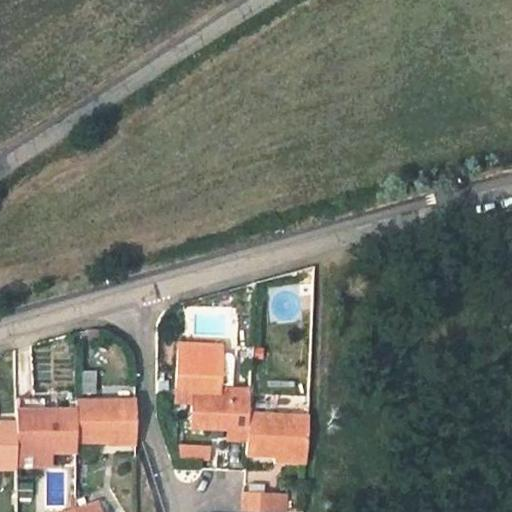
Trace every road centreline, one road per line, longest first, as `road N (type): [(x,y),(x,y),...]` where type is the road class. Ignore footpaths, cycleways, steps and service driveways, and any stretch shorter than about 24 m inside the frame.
road 1 (unclassified): [(511,182),(132,291)]
road 2 (unclassified): [(0,171),(266,0)]
road 3 (residential): [(132,291),(152,446),(174,490),(175,511)]
road 4 (unclassified): [(132,291),(0,332)]
